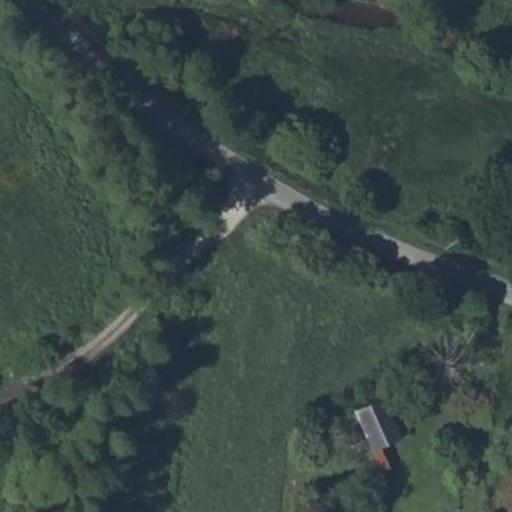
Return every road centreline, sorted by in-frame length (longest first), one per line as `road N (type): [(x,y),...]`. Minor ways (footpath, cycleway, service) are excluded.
road 1 (unclassified): [(34,0),(112,82),(266,191),(511,300)]
road 2 (track): [(0,401),(40,384),(187,268),(255,183)]
